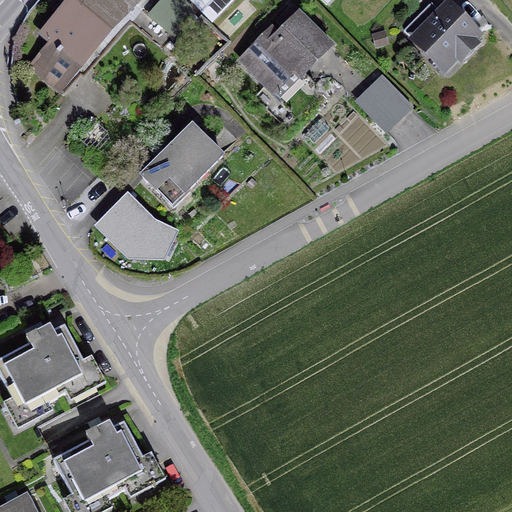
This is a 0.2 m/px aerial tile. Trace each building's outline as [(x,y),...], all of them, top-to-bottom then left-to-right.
[(53,44),(60,49),(79,66),(109,33),(71,0),(69,0),(57,14),(59,16),(43,35),(53,44)] [(71,0),(109,33),(135,4),(174,37),(194,14),(178,0),(71,0)] [(195,0),(193,3),(211,21),(232,0),(195,0)] [(429,6),(404,31),(442,69),(456,55),(460,59),(475,44),(471,39),(476,34),(455,13),(451,16),(445,10),(439,17),(429,6)] [(280,98),(331,47),(299,16),(278,36),(272,30),(241,62),(280,98)] [(53,44),(43,57),(68,79),(79,66),(60,49),(53,44)] [(40,74),(30,86),(52,106),(62,94),(58,91),(40,74)] [(401,119),(412,108),(382,78),(371,88),(401,119)] [(329,128),(320,119),(305,135),(314,143),(329,128)] [(168,204),(183,189),(187,193),(222,157),(192,127),(142,177),(168,204)] [(154,222),(128,195),(99,223),(130,254),(141,243),(166,255),(177,233),(154,222)] [(26,339),(30,345),(0,361),(0,376),(22,418),(93,380),(64,327),(53,333),(50,326),(26,339)] [(86,435),(90,442),(53,461),(80,511),(85,511),(152,477),(124,424),(113,430),(109,423),(86,435)] [(34,511),(26,497),(0,510),(0,511),(34,511)]
